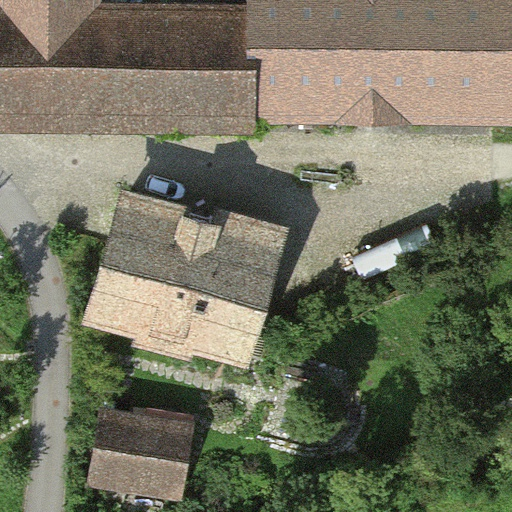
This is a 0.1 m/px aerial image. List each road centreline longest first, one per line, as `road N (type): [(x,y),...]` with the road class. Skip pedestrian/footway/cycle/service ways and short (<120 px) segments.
road 1 (track): [(511,171),(322,225),(131,164),(30,176),(1,189)]
road 2 (track): [(43,511),(55,400),(49,280),(0,187)]
